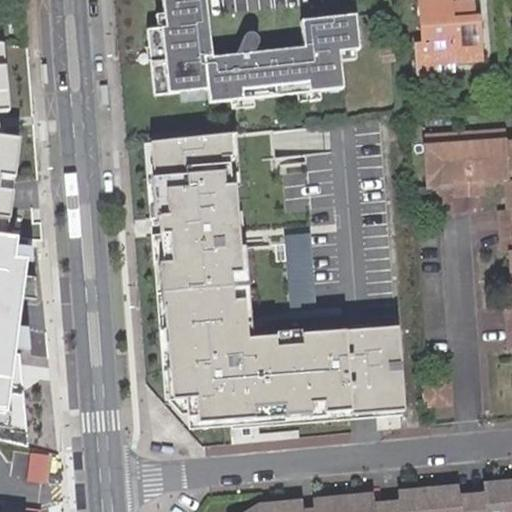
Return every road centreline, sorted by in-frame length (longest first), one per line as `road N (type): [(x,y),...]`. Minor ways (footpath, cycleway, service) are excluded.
road 1 (primary): [(67,0),(105,481)]
road 2 (residential): [(105,481),(511,446)]
